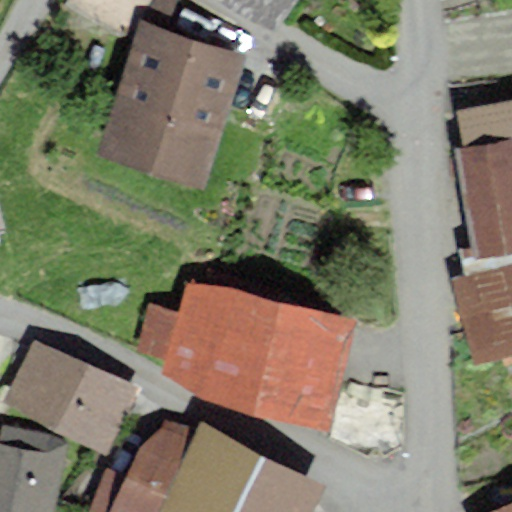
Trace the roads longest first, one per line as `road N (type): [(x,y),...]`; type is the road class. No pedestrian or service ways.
road 1 (residential): [(0,322),(427,509)]
road 2 (residential): [(427,509),(421,107)]
road 3 (residential): [(421,107),(373,92),(226,0)]
